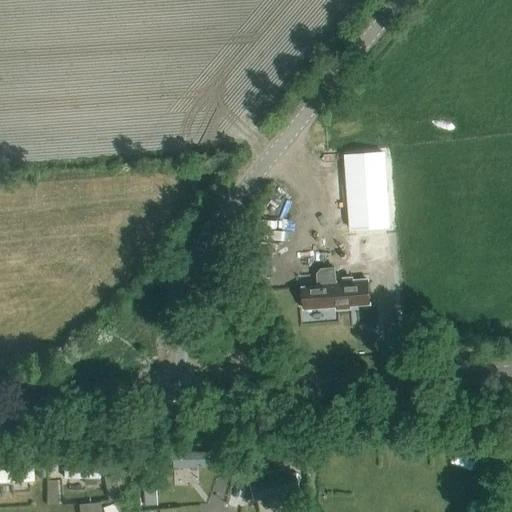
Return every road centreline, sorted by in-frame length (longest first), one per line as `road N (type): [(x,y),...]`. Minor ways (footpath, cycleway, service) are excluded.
road 1 (tertiary): [(181,396),(181,296),(192,251),(405,0)]
road 2 (tertiary): [(181,396),(511,371)]
road 3 (tertiary): [(0,416),(181,396)]
